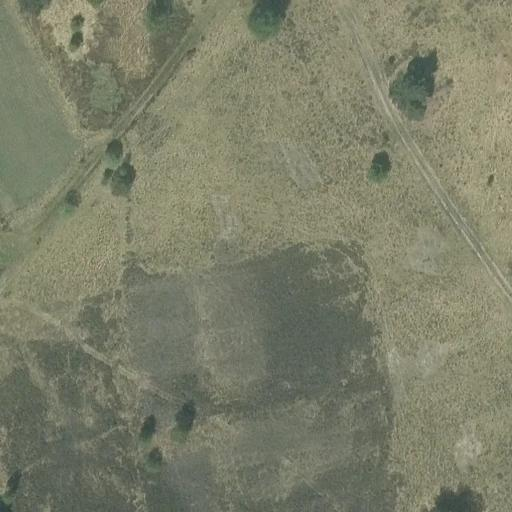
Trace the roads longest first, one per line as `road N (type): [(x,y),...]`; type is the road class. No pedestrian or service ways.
road 1 (track): [(339,0),(439,195),(511,296)]
road 2 (track): [(0,240),(9,247),(29,237),(221,0)]
